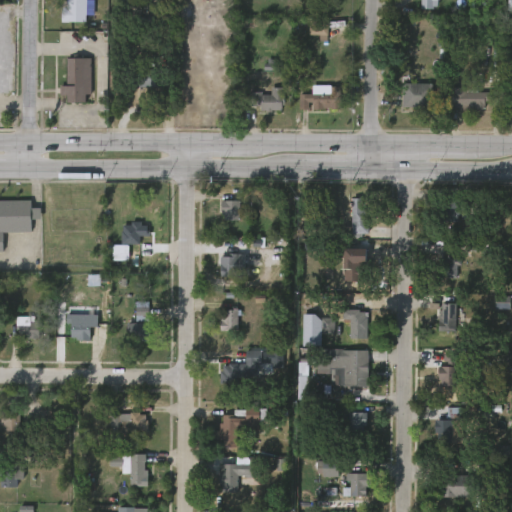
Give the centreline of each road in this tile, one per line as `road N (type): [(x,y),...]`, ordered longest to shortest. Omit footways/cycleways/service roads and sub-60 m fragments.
road 1 (secondary): [(0,171),(511,173)]
road 2 (residential): [(409,511),(411,144)]
road 3 (residential): [(185,511),(189,145)]
road 4 (secondary): [(189,145),(0,147)]
road 5 (residential): [(0,375),(187,376)]
road 6 (residential): [(358,172),(361,0)]
road 7 (secondary): [(411,144),(241,144)]
road 8 (residential): [(17,147),(19,0)]
